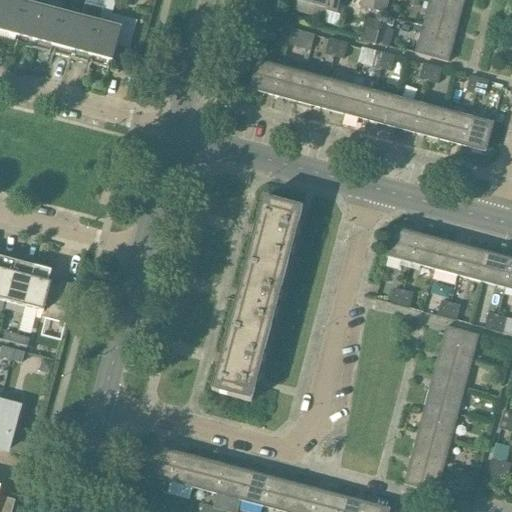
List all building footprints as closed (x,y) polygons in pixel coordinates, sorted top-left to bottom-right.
[(26,0),(25,6),(15,45),(33,50),(43,11),(46,0),(26,0)] [(106,0),(103,10),(99,26),(89,64),(109,69),(115,46),(129,50),(137,22),(112,15),(116,2),(106,0)] [(288,0),(288,1),(294,3),(292,12),(324,20),(328,4),(336,6),(337,0),(288,0)] [(361,0),(360,9),(386,15),(389,0),(361,0)] [(409,0),(408,6),(418,8),(419,2),(410,0),(409,0)] [(463,12),(465,0),(430,0),(429,3),(463,12)] [(0,25),(0,40),(15,45),(25,6),(6,1),(0,25)] [(456,38),(463,12),(429,3),(423,29),(456,38)] [(81,21),(70,59),(89,64),(99,26),(103,10),(85,5),(81,21)] [(33,50),(52,54),(62,16),(43,11),(33,50)] [(81,21),(62,16),(52,54),(70,59),(81,21)] [(376,46),(382,24),(367,20),(361,42),(376,46)] [(278,46),(287,48),(291,31),(283,29),(278,46)] [(449,65),(456,38),(423,29),(416,56),(449,65)] [(296,50),(301,34),(291,31),(287,48),(296,50)] [(324,58),(334,60),(338,44),(329,41),(324,58)] [(343,63),(347,46),(338,44),(334,60),(343,63)] [(373,70),(382,72),(386,57),(377,54),(373,70)] [(391,75),(395,59),(386,57),(382,72),(391,75)] [(282,70),(257,63),(249,92),(274,99),(282,70)] [(420,83),(429,85),(433,69),(424,67),(420,83)] [(439,87),(443,71),(433,69),(429,85),(439,87)] [(305,76),(282,70),(274,99),(297,105),(305,76)] [(328,82),(305,76),(297,105),(320,111),(328,82)] [(467,95),(476,97),(481,81),(471,79),(467,95)] [(485,99),(489,84),(481,81),(476,97),(485,99)] [(344,118),(351,89),(328,82),(320,111),(344,118)] [(376,95),(351,89),(344,118),(368,124),(376,95)] [(392,131),(399,101),(376,95),(368,124),(392,131)] [(423,108),(399,101),(392,131),(415,137),(423,108)] [(446,114),(423,108),(415,137),(439,143),(446,114)] [(470,120),(446,114),(439,143),(462,150),(470,120)] [(494,127),(470,120),(462,150),(486,156),(494,127)] [(263,200),(253,238),(246,264),(286,275),(303,210),(263,200)] [(394,231),(387,259),(411,266),(419,237),(394,231)] [(442,243),(419,237),(411,266),(435,272),(442,243)] [(465,249),(442,243),(435,272),(458,278),(465,249)] [(489,255),(465,249),(458,278),(482,284),(489,255)] [(0,301),(6,303),(18,260),(0,255),(0,301)] [(511,262),(511,261),(489,255),(482,284),(505,291),(511,262)] [(36,265),(18,260),(6,303),(25,308),(36,265)] [(246,264),(229,328),(269,339),(286,275),(246,264)] [(47,268),(36,265),(25,308),(44,313),(43,319),(66,325),(70,310),(54,306),(59,288),(51,286),(54,277),(51,277),(52,272),(46,270),(47,268)] [(70,310),(76,287),(60,282),(59,288),(54,306),(70,310)] [(400,308),(404,293),(395,290),(391,306),(400,308)] [(400,308),(409,310),(413,295),(404,293),(400,308)] [(447,320),(451,305),(442,303),(438,318),(447,320)] [(447,320),(456,323),(460,307),(451,305),(447,320)] [(494,333),(498,317),(488,315),(484,330),(494,333)] [(494,333),(503,335),(507,320),(498,317),(494,333)] [(229,328),(212,392),(252,403),(269,339),(229,328)] [(472,364),(480,337),(446,329),(439,355),(472,364)] [(6,331),(3,342),(15,346),(18,334),(6,331)] [(18,334),(15,346),(27,349),(30,337),(18,334)] [(0,357),(11,361),(14,349),(2,346),(0,353),(0,357)] [(23,364),(27,353),(14,349),(11,361),(23,364)] [(472,364),(439,355),(432,381),(466,390),(472,364)] [(459,417),(466,390),(432,381),(426,407),(459,417)] [(19,410),(0,405),(0,449),(29,458),(33,442),(12,437),(19,410)] [(459,417),(426,407),(419,434),(452,442),(459,417)] [(503,421),(511,423),(511,414),(505,413),(503,421)] [(511,423),(503,421),(500,430),(511,433),(511,423)] [(445,469),(452,442),(419,434),(412,460),(445,469)] [(179,454),(154,448),(146,477),(171,484),(179,454)] [(171,484),(194,490),(202,461),(179,454),(171,484)] [(412,460),(405,487),(438,495),(445,469),(412,460)] [(490,470),(509,475),(511,465),(493,460),(490,470)] [(226,467),(202,461),(194,490),(218,497),(226,467)] [(218,497),(242,503),(250,474),(226,467),(218,497)] [(490,470),(488,478),(507,483),(509,475),(490,470)] [(273,480),(250,474),(242,503),(265,509),(273,480)] [(265,509),(275,511),(289,511),(297,486),(273,480),(265,509)] [(315,511),(320,493),(297,486),(289,511),(315,511)] [(158,493),(154,508),(163,511),(168,496),(158,493)] [(315,511),(340,511),(344,499),(320,493),(315,511)] [(172,511),(177,498),(168,496),(163,511),(167,511),(172,511)] [(0,511),(13,511),(17,502),(0,497),(0,511)] [(351,501),(344,499),(340,511),(365,511),(367,505),(351,501)]
